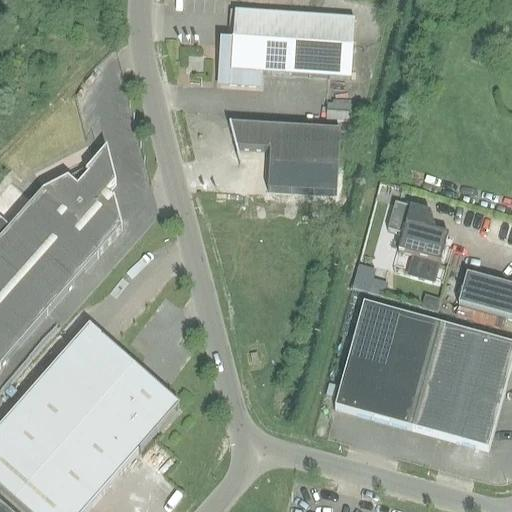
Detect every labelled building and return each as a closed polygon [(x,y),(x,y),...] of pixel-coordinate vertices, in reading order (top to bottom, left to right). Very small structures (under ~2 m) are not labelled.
[(222,46),(219,85),(259,88),(260,76),(350,82),(355,23),(234,14),(232,47),(222,46)] [(325,122),(350,124),(351,108),(326,106),(325,122)] [(229,127),(228,127),(235,152),(236,151),(269,154),(268,170),(267,193),(336,198),(337,174),(340,134),(229,127)] [(0,368),(121,231),(113,201),(111,203),(104,197),(114,185),(106,152),(86,175),(88,177),(76,190),(66,182),(42,194),(10,231),(0,222),(0,368)] [(429,216),(394,207),(387,233),(402,238),(397,255),(414,260),(409,278),(433,284),(438,266),(440,267),(448,238),(435,234),(429,216)] [(511,290),(466,277),(457,308),(511,323),(511,290)] [(334,411),(411,432),(488,454),(511,365),(511,348),(363,307),(334,411)] [(0,430),(0,492),(22,511),(87,511),(179,408),(88,329),(0,430)]
